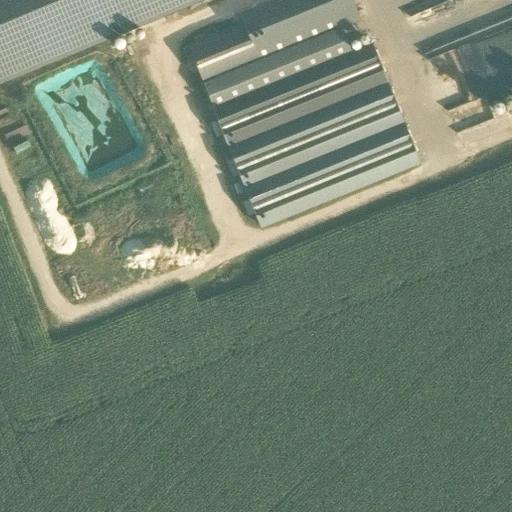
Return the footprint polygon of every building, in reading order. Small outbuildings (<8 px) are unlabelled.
[(0,0),(0,80),(195,0),(0,0)] [(361,20),(352,0),(272,0),(239,13),(243,23),(188,45),(203,83),(361,20)] [(229,146),(387,82),(371,42),(353,49),(212,106),(229,146)] [(245,186),(403,122),(387,82),(229,146),(245,186)] [(487,110),(480,96),(451,111),(458,125),(487,110)] [(403,122),(245,186),(261,226),(419,162),(403,122)]
